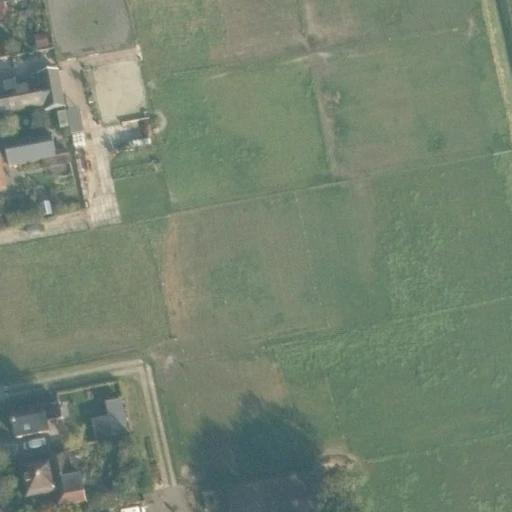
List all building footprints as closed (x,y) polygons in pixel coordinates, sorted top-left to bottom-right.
[(38,50),(49,48),(46,37),(35,39),(38,50)] [(0,73),(15,71),(13,57),(0,59),(0,73)] [(15,80),(17,93),(0,96),(0,116),(43,108),(44,112),(65,108),(59,72),(15,80)] [(42,161),(53,159),(52,153),(48,134),(1,142),(3,156),(0,156),(0,191),(3,192),(0,175),(0,164),(6,164),(6,167),(42,161)] [(59,402),(39,407),(9,413),(15,441),(48,434),(46,425),(63,421),(59,402)] [(128,434),(125,418),(109,421),(92,425),(96,440),(112,437),(128,434)] [(75,453),(64,455),(47,459),(48,465),(20,470),(26,499),(54,494),(56,509),(84,503),(79,478),(75,453)] [(140,491),(136,482),(112,491),(115,500),(140,491)]
